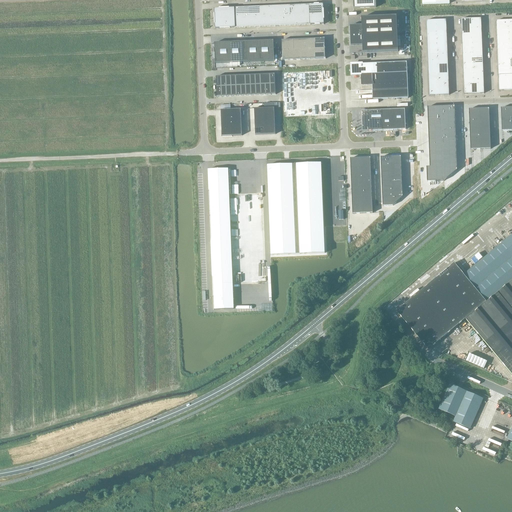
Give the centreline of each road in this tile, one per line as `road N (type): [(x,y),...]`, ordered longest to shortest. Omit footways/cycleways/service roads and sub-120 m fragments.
road 1 (primary): [(313,324),(192,405),(0,473)]
road 2 (primary): [(313,324),(511,157)]
road 3 (unclassified): [(203,152),(0,160)]
road 4 (unclassified): [(203,152),(199,0)]
road 5 (unknown): [(373,145),(380,210),(404,199),(401,144)]
road 6 (unclassified): [(344,146),(338,0)]
road 7 (unclassified): [(203,152),(344,146)]
road 8 (unknown): [(201,69),(340,63)]
